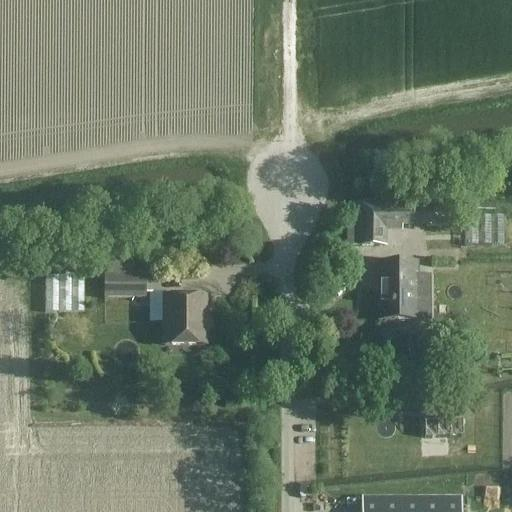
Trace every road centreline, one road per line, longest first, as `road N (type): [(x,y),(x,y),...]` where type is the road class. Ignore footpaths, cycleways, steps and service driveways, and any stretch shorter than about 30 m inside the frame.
road 1 (residential): [(285,511),(288,129)]
road 2 (track): [(511,92),(288,129)]
